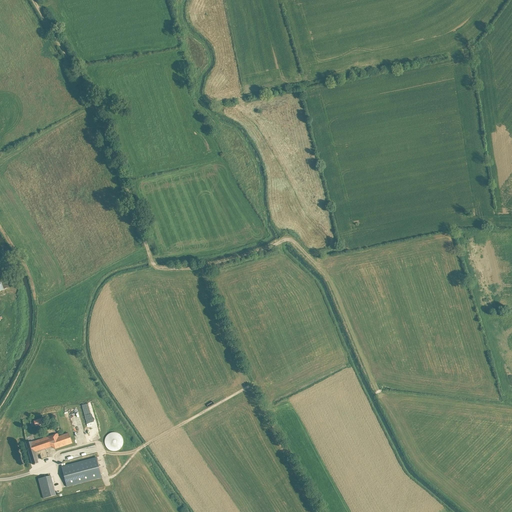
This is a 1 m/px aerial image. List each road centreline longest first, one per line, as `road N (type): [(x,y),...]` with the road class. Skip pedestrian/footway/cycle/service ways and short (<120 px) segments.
road 1 (track): [(94,104),(151,262),(202,267),(293,241),(327,277),(380,395)]
road 2 (track): [(319,511),(250,385),(148,442),(110,477),(96,441),(57,451),(33,471)]
road 3 (track): [(33,0),(94,104)]
